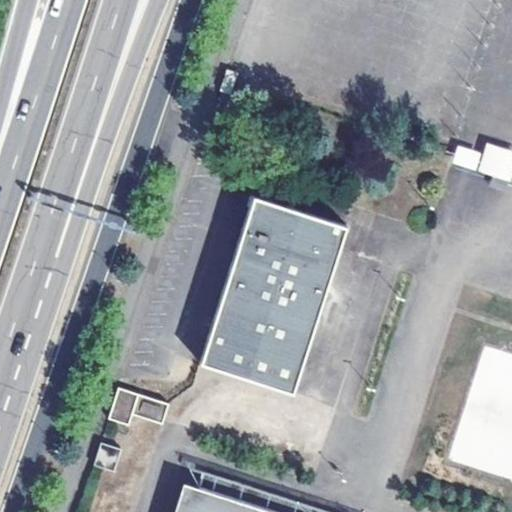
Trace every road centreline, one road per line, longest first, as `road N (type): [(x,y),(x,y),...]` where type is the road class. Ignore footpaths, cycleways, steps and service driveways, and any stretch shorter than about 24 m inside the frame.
road 1 (secondary): [(10,511),(190,0)]
road 2 (trunk): [(6,345),(66,259),(159,0)]
road 3 (trunk): [(6,345),(115,0)]
road 4 (trunk): [(65,0),(0,197)]
road 5 (trunk): [(40,0),(0,197)]
